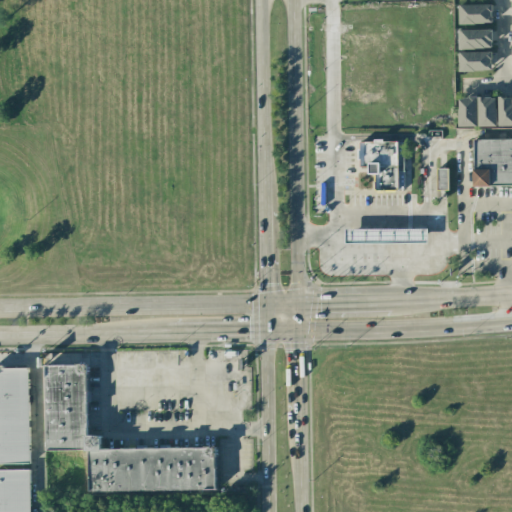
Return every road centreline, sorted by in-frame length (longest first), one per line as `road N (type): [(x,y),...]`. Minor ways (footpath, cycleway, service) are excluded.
road 1 (secondary): [(297,304),(292,0)]
road 2 (secondary): [(297,304),(0,308)]
road 3 (secondary): [(297,333),(511,321)]
road 4 (secondary): [(259,0),(262,210)]
road 5 (secondary): [(264,333),(266,511)]
road 6 (secondary): [(0,336),(173,334)]
road 7 (secondary): [(511,296),(390,301)]
